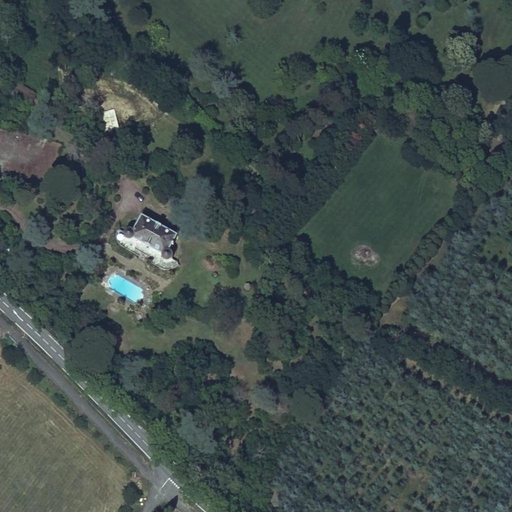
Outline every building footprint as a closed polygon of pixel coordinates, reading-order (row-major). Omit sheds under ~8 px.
[(13,95),(31,105),(37,94),(19,84),(13,95)] [(93,131),(105,124),(96,108),(84,114),(93,131)] [(169,250),(173,251),(181,237),(144,216),(135,232),(138,234),(139,238),(137,241),(164,257),(165,251),(169,250)] [(132,244),(128,242),(126,239),(125,235),(118,231),(117,243),(135,254),(138,250),(144,253),(149,256),(154,260),(152,263),(170,272),(175,272),(182,266),(175,261),(170,263),(165,261),(164,257),(137,241),(132,244)] [(132,244),(137,241),(139,238),(138,234),(135,232),(131,231),(125,235),(126,239),(128,242),(132,244)] [(170,263),(175,261),(176,256),(176,254),(173,251),(169,250),(165,251),(164,257),(165,261),(170,263)]
